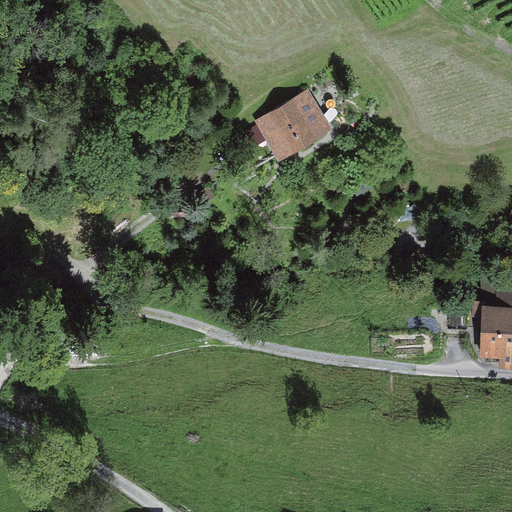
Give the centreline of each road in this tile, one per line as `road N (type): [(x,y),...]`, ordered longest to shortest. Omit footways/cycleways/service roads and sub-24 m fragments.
road 1 (track): [(511,374),(209,340),(111,360),(35,356),(0,381)]
road 2 (track): [(209,340),(165,316),(100,302),(93,277),(105,252),(203,172),(220,138),(257,98),(337,48)]
road 3 (track): [(0,416),(163,511)]
road 4 (track): [(511,209),(429,227),(411,238),(408,261)]
